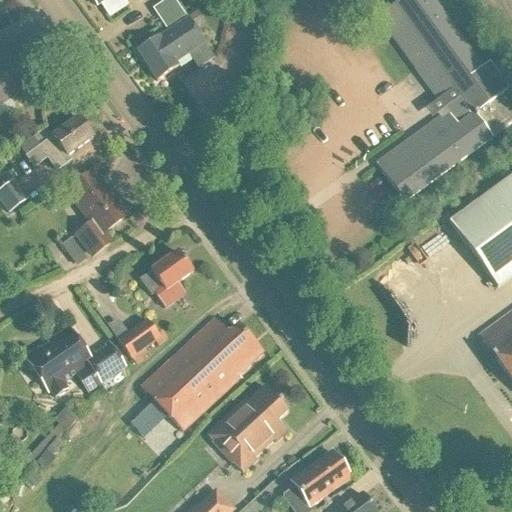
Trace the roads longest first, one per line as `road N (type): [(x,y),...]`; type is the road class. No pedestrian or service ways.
road 1 (unclassified): [(425,511),(173,168)]
road 2 (track): [(202,208),(0,316)]
road 3 (unclassified): [(173,168),(60,0)]
road 4 (residential): [(173,168),(248,0)]
